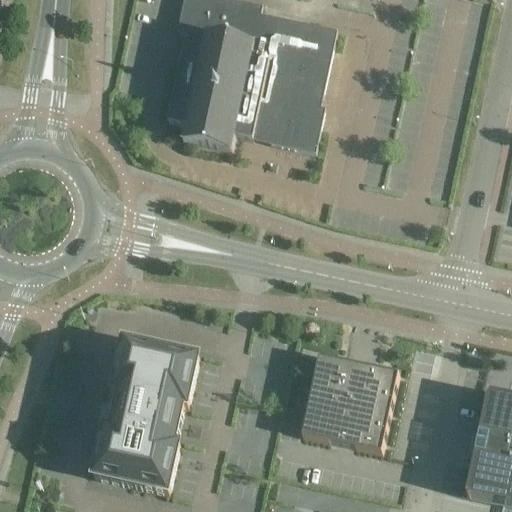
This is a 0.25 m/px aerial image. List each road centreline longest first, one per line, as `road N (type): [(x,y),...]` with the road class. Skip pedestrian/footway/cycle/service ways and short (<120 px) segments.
road 1 (unclassified): [(454,306),(511,30)]
road 2 (unclassified): [(231,257),(454,306)]
road 3 (residential): [(417,511),(455,336),(454,306)]
road 4 (unclassified): [(82,247),(231,257)]
road 5 (unclassified): [(231,257),(91,212)]
road 6 (secondary): [(56,157),(52,31)]
road 7 (secondary): [(52,31),(19,151)]
